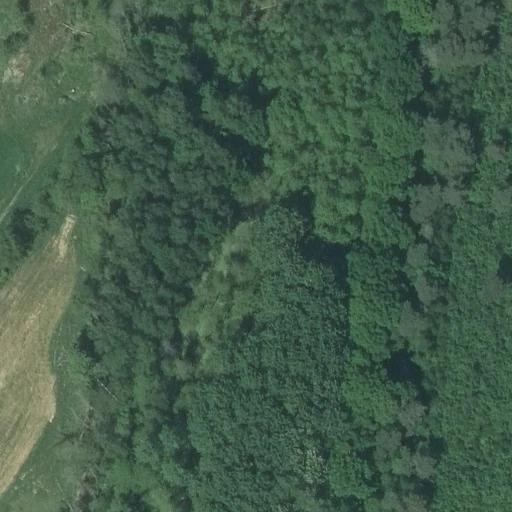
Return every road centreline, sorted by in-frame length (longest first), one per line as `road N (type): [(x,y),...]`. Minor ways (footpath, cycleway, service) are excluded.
road 1 (track): [(350,511),(437,0)]
road 2 (track): [(0,229),(107,94)]
